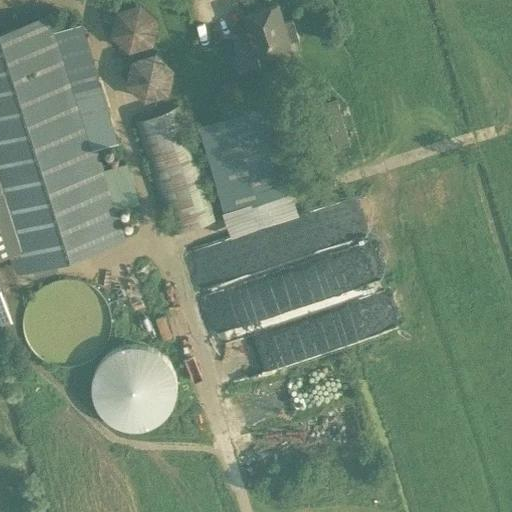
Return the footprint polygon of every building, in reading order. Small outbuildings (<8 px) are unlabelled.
[(142,0),(131,0),(116,5),(111,32),(129,48),(154,40),(155,12),(142,0)] [(259,53),(290,43),(278,4),(245,14),(251,35),(237,40),(245,67),(261,62),(259,53)] [(0,254),(11,251),(16,269),(122,233),(72,75),(96,67),(81,22),(61,28),(57,29),(52,13),(0,29),(0,254)] [(155,47),(131,55),(125,79),(146,99),(169,90),(174,64),(155,47)] [(265,102),(199,121),(233,235),(299,216),(265,102)] [(169,234),(217,219),(180,105),(133,120),(169,234)] [(351,155),(338,112),(323,117),(336,160),(351,155)] [(77,365),(91,360),(101,352),(109,342),(113,330),(113,317),(110,305),(104,294),(94,285),(82,279),(69,277),(55,280),(43,286),(34,295),(27,307),(25,322),(27,337),(35,350),(47,360),(62,365),(77,365)] [(0,320),(12,317),(0,280),(0,320)] [(98,410),(108,420),(120,426),(133,428),(147,426),(158,420),(168,410),(174,399),(177,386),(175,373),(170,361),(161,351),(150,344),(137,341),(123,342),(110,348),(99,357),(92,370),(89,384),(91,398),(98,410)]
